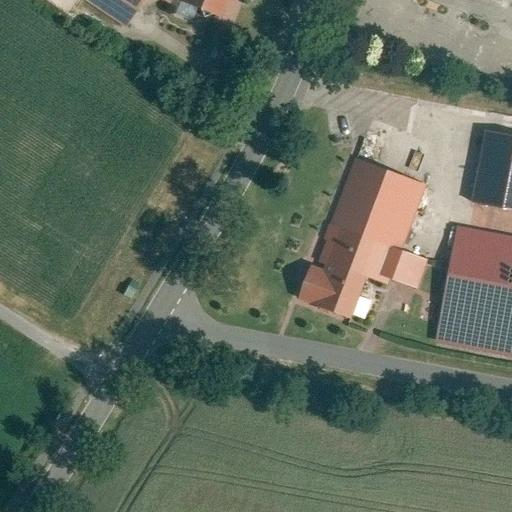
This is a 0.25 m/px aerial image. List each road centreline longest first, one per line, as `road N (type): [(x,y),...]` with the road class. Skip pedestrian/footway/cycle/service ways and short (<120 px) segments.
road 1 (residential): [(511,392),(177,330),(149,315)]
road 2 (tertiary): [(149,315),(344,0)]
road 3 (tertiary): [(37,511),(149,315)]
road 4 (track): [(110,384),(0,313)]
